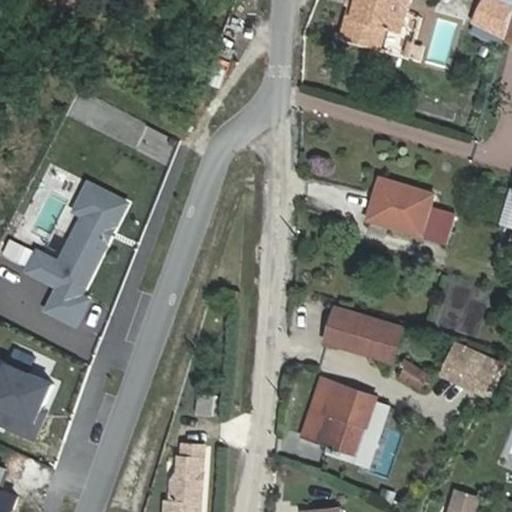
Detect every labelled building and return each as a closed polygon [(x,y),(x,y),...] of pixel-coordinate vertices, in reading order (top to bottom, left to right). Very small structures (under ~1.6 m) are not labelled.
[(359,0),(355,17),(349,15),(343,36),(379,46),(385,24),(402,29),(410,0),(359,0)] [(352,0),(349,15),(355,17),(359,0),(352,0)] [(505,39),(511,18),(511,8),(497,0),(486,0),(476,22),(505,39)] [(434,195),(382,178),(370,218),(445,241),(454,214),(430,207),(434,195)] [(76,258),(54,247),(45,265),(76,281),(63,304),(92,319),(104,295),(96,291),(144,199),(107,179),(92,206),(101,210),(76,258)] [(500,225),(511,227),(511,188),(508,188),(500,225)] [(457,320),(469,291),(459,287),(446,316),(457,320)] [(391,358),(399,328),(341,311),(330,345),(355,353),(357,347),(391,358)] [(483,358),(456,346),(443,373),(471,385),(483,358)] [(58,404),(70,379),(25,358),(8,396),(0,392),(0,410),(51,434),(57,419),(53,417),(58,404)] [(483,358),(471,385),(485,392),(497,364),(483,358)] [(402,376),(419,388),(428,374),(406,360),(404,364),(408,367),(402,376)] [(379,397),(324,379),(306,432),(323,438),(322,442),(360,455),(379,397)] [(197,396),(195,414),(212,415),(213,397),(197,396)] [(63,406),(58,404),(53,417),(57,419),(63,406)] [(167,511),(201,511),(206,443),(186,441),(185,454),(182,454),(181,467),(175,477),(174,497),(169,496),(167,511)] [(20,466),(0,458),(0,511),(23,511),(31,493),(12,486),(20,466)] [(472,511),(477,500),(455,493),(448,511),(472,511)]
